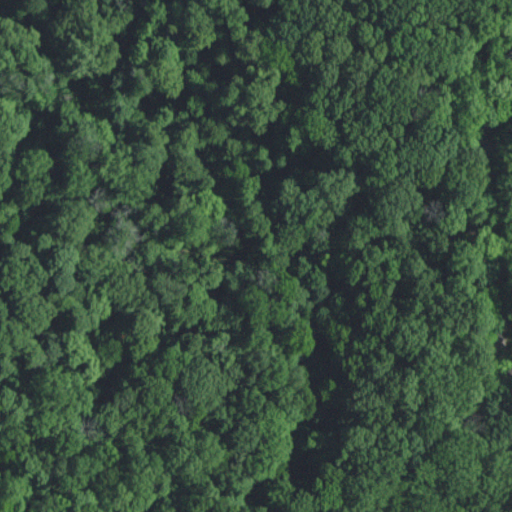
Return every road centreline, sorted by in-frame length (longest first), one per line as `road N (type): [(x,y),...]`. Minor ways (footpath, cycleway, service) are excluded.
road 1 (track): [(480,179),(430,117),(416,0),(238,19),(216,41),(190,43),(143,0)]
road 2 (residential): [(477,140),(494,388)]
road 3 (residential): [(511,376),(350,511)]
